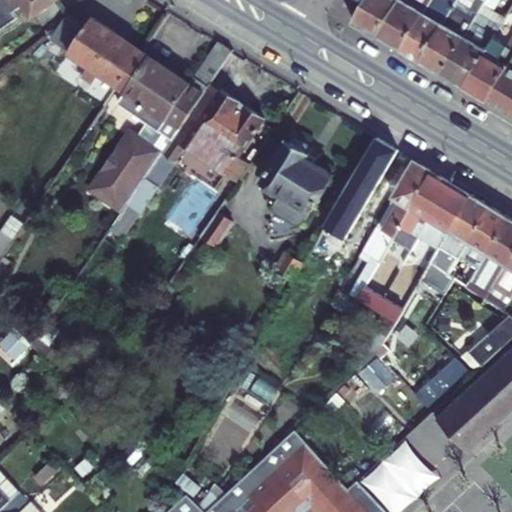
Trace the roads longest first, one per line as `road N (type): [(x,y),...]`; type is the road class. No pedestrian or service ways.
road 1 (secondary): [(287,46),(511,180)]
road 2 (secondary): [(511,153),(298,25)]
